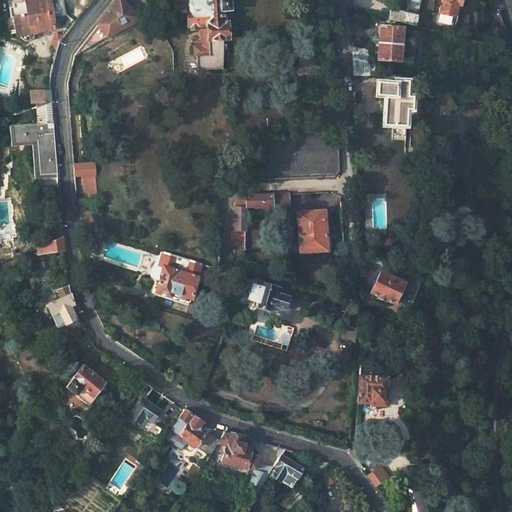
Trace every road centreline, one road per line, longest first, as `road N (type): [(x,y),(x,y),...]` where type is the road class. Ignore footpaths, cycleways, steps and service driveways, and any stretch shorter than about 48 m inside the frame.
road 1 (residential): [(105,0),(68,44),(58,83),(79,295),(102,341),(210,415),(343,457),(383,511)]
road 2 (residential): [(499,511),(497,368),(511,311)]
road 3 (residential): [(341,0),(349,183)]
